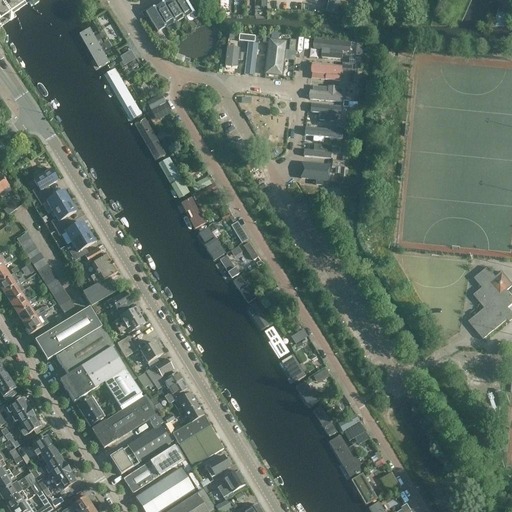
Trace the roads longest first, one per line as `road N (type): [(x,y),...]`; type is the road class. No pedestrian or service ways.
road 1 (residential): [(423,511),(176,103),(180,77)]
road 2 (tertiary): [(278,511),(36,118)]
road 3 (unclassified): [(406,393),(272,173)]
road 4 (residential): [(122,511),(0,329)]
